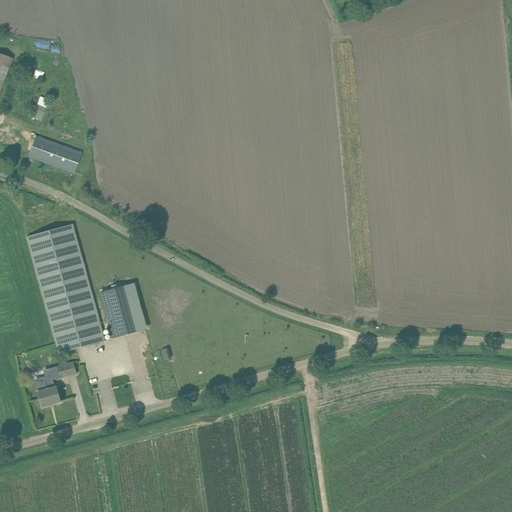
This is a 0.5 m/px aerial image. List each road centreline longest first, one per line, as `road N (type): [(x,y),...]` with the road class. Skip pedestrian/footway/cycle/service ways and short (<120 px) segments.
road 1 (unclassified): [(368,343),(234,291),(0,174)]
road 2 (unclassified): [(0,452),(368,343)]
road 3 (track): [(313,361),(327,511)]
road 4 (unclassified): [(368,343),(511,343)]
